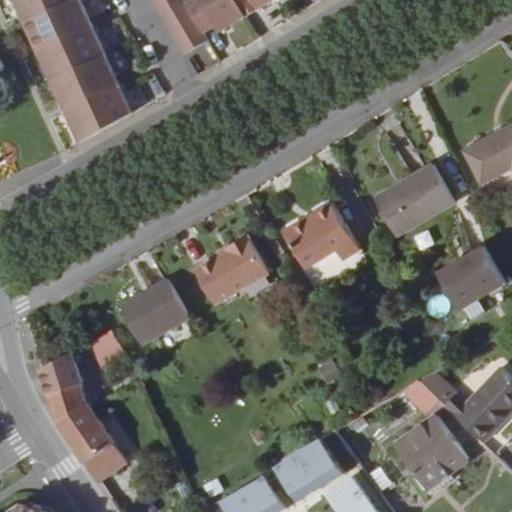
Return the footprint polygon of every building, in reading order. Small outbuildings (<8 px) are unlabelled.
[(13,0),(78,145),(130,114),(78,0),(13,0)] [(183,4),(180,0),(149,0),(184,58),(207,44),(200,33),(183,4)] [(189,0),(183,4),(200,33),(213,26),(217,32),(243,17),(240,11),(233,0),(189,0)] [(256,10),(272,0),(233,0),(240,11),(252,3),(256,10)] [(511,122),(464,147),(482,182),(511,167),(511,168),(511,122)] [(441,173),(380,204),(400,242),(460,210),(441,173)] [(339,205),(292,232),(314,268),(342,251),(349,263),(367,253),(339,205)] [(234,251),(223,258),(199,271),(219,306),(274,273),(252,236),(232,248),(234,251)] [(221,255),(223,258),(234,251),(232,248),(221,255)] [(459,266),(444,275),(465,312),(511,287),(490,249),(474,258),(472,264),(465,267),(459,266)] [(194,317),(172,280),(125,308),(147,343),(194,317)] [(101,370),(126,357),(111,328),(85,342),(101,370)] [(45,373),(63,427),(92,408),(90,405),(75,356),(45,373)] [(450,411),(488,446),(511,421),(511,378),(505,371),(469,409),(460,400),(450,411)] [(438,400),(421,384),(409,391),(430,410),(438,400)] [(63,427),(102,485),(131,465),(118,446),(126,440),(121,430),(112,437),(92,408),(63,427)] [(398,451),(422,481),(443,465),(451,476),(473,460),(441,418),(398,451)] [(242,498),(251,511),(285,511),(317,491),(354,468),(335,437),(288,468),(242,498)] [(443,465),(422,481),(430,492),(451,476),(443,465)] [(379,467),(368,474),(379,490),(390,483),(379,467)] [(251,511),(242,498),(222,511),(221,511),(251,511)]
